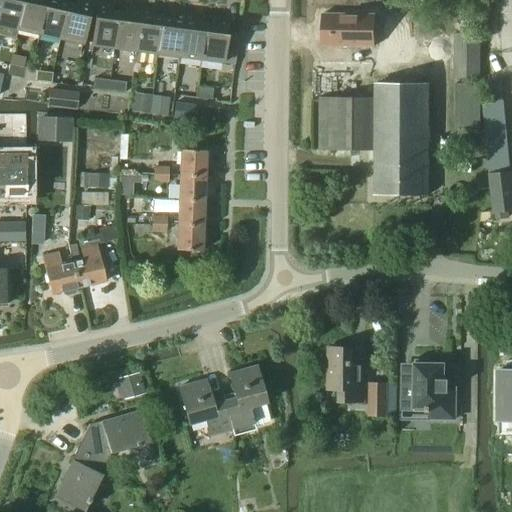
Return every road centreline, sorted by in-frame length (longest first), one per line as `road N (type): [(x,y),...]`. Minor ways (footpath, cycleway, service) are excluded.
road 1 (tertiary): [(5,367),(237,310),(285,284)]
road 2 (tertiary): [(285,284),(278,268),(281,0)]
road 3 (tertiary): [(285,284),(392,268),(511,274)]
